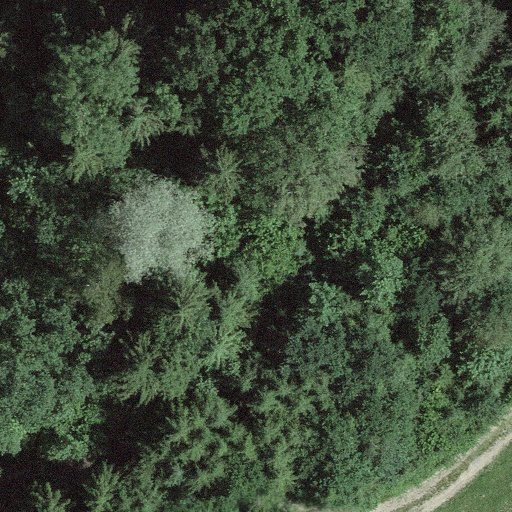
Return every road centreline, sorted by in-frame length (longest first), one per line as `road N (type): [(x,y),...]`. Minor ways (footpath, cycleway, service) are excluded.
road 1 (track): [(0,495),(37,478),(176,475),(300,511)]
road 2 (track): [(359,511),(387,510),(456,459),(511,399)]
